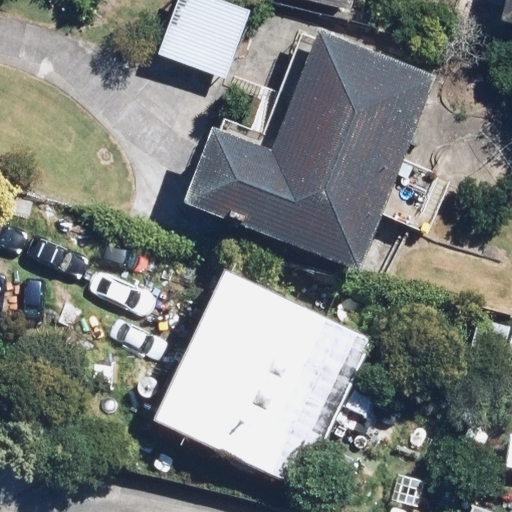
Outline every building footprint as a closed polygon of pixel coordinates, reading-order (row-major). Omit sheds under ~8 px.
[(252,11),(219,0),(175,0),(158,52),(230,76),(252,11)] [(316,0),(350,10),(353,0),(316,0)] [(191,206),(366,266),(385,212),(435,230),(455,172),(405,154),(436,64),(321,25),(282,141),(221,120),(191,206)] [(376,327),(233,262),(162,419),(305,484),(376,327)] [(511,320),(480,312),(471,348),(511,358),(511,320)] [(511,511),(470,496),(464,511),(511,511)]
